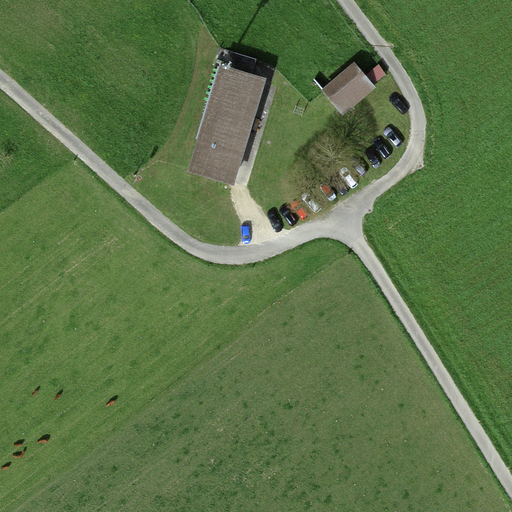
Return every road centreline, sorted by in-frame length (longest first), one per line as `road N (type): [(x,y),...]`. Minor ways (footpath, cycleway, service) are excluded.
road 1 (track): [(344,0),(391,59),(421,124),(406,171),(342,215),(265,252),(212,255),(175,237),(0,79)]
road 2 (track): [(342,215),(511,491)]
